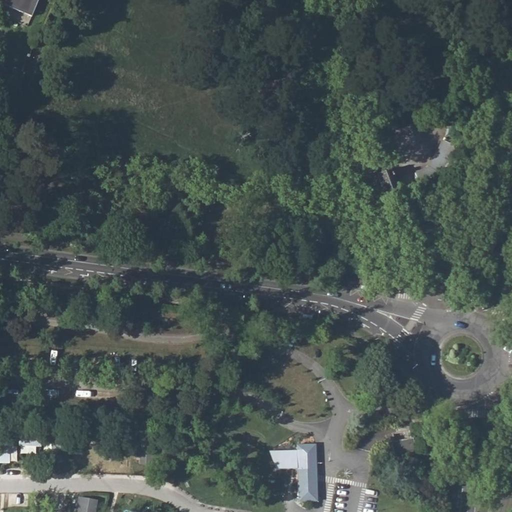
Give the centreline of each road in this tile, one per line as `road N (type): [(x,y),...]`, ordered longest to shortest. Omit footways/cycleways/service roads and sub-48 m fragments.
road 1 (tertiary): [(0,251),(351,303)]
road 2 (secondary): [(511,120),(489,270),(462,319)]
